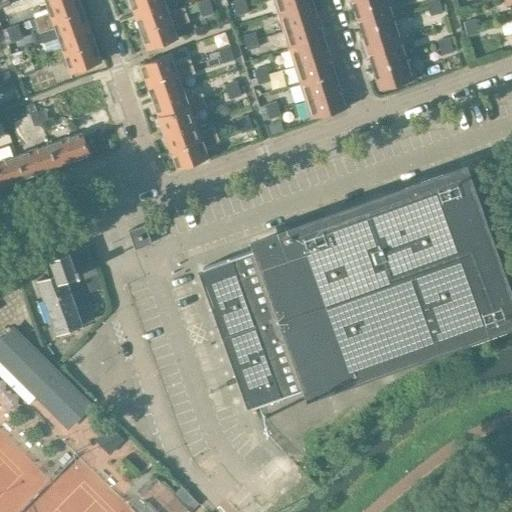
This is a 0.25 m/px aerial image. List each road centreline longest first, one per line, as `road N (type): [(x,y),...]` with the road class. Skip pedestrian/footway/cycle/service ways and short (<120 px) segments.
road 1 (residential): [(215,506),(184,472),(88,214)]
road 2 (residential): [(161,187),(364,120)]
road 3 (residential): [(92,0),(161,187)]
road 4 (residential): [(364,120),(511,67)]
road 5 (residential): [(326,0),(364,120)]
